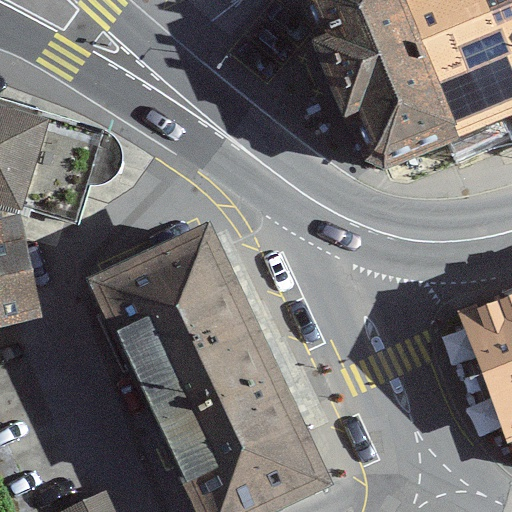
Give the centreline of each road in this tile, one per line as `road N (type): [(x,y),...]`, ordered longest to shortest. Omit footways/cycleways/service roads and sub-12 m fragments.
road 1 (residential): [(367,226),(352,260),(353,286),(439,484)]
road 2 (secondary): [(126,87),(303,192)]
road 3 (secondary): [(303,192),(159,52)]
road 4 (secondary): [(367,226),(440,242),(511,230)]
road 5 (secondary): [(0,16),(126,87)]
